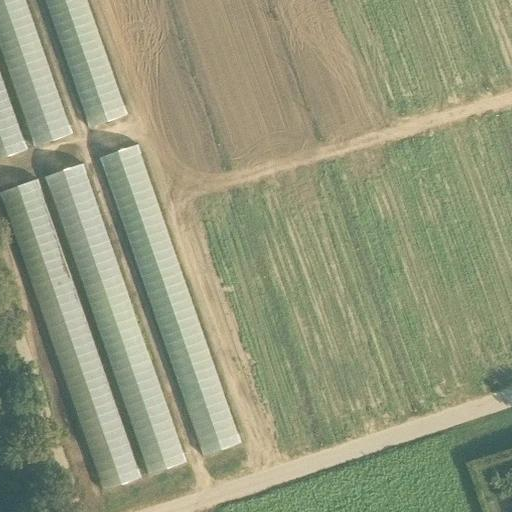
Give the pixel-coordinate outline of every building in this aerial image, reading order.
[(63,139),(23,0),(0,0),(0,62),(25,150),(63,139)] [(121,119),(85,0),(42,0),(81,131),(121,119)] [(0,159),(22,152),(0,83),(0,159)] [(235,447),(147,144),(107,155),(195,459),(235,447)] [(177,467),(90,163),(54,173),(141,478),(177,467)] [(101,492),(137,480),(40,179),(4,190),(101,492)]
